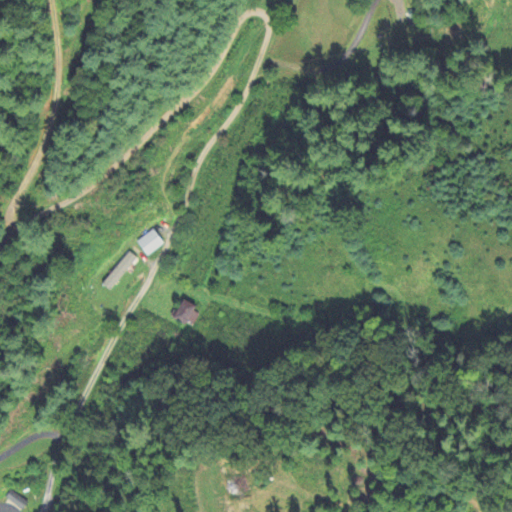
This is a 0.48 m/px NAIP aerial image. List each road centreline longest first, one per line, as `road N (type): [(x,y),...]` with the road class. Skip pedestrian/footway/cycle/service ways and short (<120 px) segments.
road 1 (residential): [(268,26),(259,13),(246,14),(195,93),(91,187),(11,220),(8,209),(39,153),(60,85),(52,0)]
road 2 (residential): [(286,0),(268,26),(241,103),(206,145),(188,216),(65,439),(44,511)]
